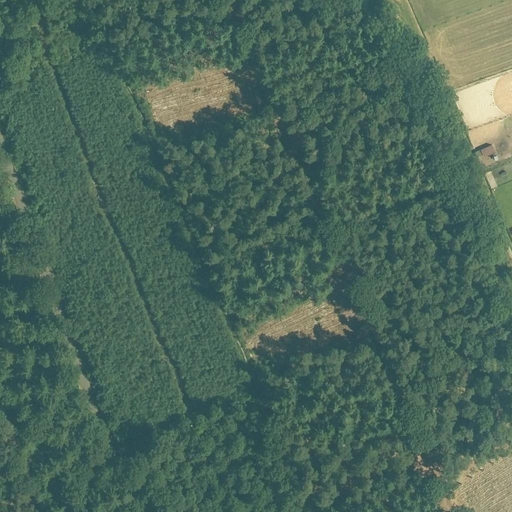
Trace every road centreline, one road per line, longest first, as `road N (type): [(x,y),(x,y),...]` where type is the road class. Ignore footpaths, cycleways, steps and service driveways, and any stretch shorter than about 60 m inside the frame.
road 1 (unclassified): [(155,511),(109,440),(0,144)]
road 2 (track): [(511,251),(401,0)]
